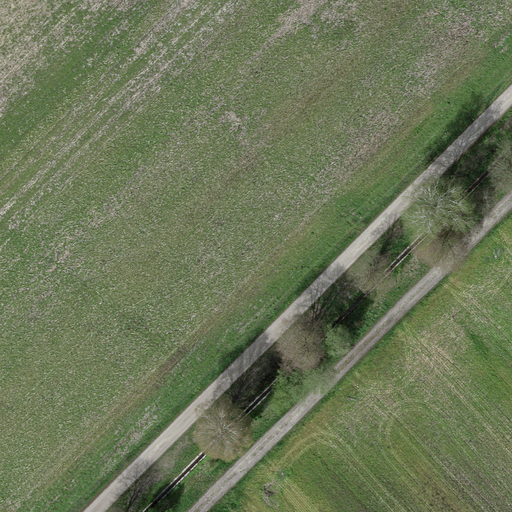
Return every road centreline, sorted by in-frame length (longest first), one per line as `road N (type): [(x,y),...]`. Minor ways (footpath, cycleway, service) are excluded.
road 1 (track): [(90,511),(511,77)]
road 2 (track): [(511,190),(208,511)]
